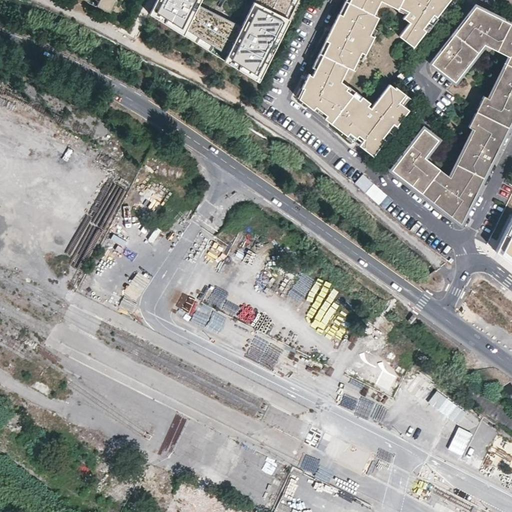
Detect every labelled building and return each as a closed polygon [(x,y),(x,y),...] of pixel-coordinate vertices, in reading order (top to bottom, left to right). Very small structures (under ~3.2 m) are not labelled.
[(82,0),(109,13),(115,0),(82,0)] [(153,0),(145,17),(260,76),(299,0),(252,0),(246,14),(217,0),(153,0)] [(345,0),(348,1),(342,14),(339,13),(332,26),(335,28),(333,33),(330,31),(325,40),(329,41),(312,75),(310,81),(306,79),(302,87),(304,88),(299,98),(314,109),(316,106),(327,114),(324,118),(347,135),(350,132),(357,137),(359,134),(363,129),(368,133),(364,138),(360,143),(374,154),(391,132),(388,129),(393,123),(397,125),(409,109),(403,104),(399,101),(405,94),(395,87),(394,88),(389,84),(370,108),(367,106),(369,102),(361,96),(359,100),(352,95),(346,90),(348,87),(340,81),(347,67),(352,70),(358,58),(361,52),(364,54),(373,36),(369,34),(373,28),(378,17),(373,15),(380,1),(397,9),(399,7),(408,12),(406,15),(404,17),(409,22),(398,36),(413,47),(425,31),(422,28),(427,21),(433,15),(436,17),(449,0),(345,0)] [(345,0),(344,0),(339,13),(342,14),(348,1),(345,0)] [(431,63),(430,63),(454,82),(471,60),(467,58),(479,42),(484,44),(509,57),(511,58),(511,59),(505,75),(501,73),(488,98),(483,96),(468,127),(473,129),(461,154),(464,155),(453,179),(449,177),(428,160),(424,157),(438,139),(431,134),(428,138),(420,132),(391,169),(404,179),(406,176),(447,208),(445,211),(460,223),(468,207),(471,201),(468,200),(470,196),(473,197),(476,191),(490,162),(493,157),(490,155),(492,152),(495,153),(497,148),(503,136),(499,134),(509,115),(511,117),(511,29),(492,19),(494,15),(475,6),(467,16),(463,21),(466,23),(463,26),(461,24),(457,29),(453,35),(451,37),(447,42),(450,44),(447,48),(444,46),(440,50),(431,63)] [(431,24),(436,17),(433,15),(427,21),(431,24)] [(511,24),(494,15),(492,19),(511,29),(511,24)] [(425,31),(431,24),(427,21),(422,28),(425,31)] [(325,40),(319,52),(323,54),(329,41),(325,40)] [(467,58),(471,60),(484,44),(479,42),(467,58)] [(319,52),(312,67),(316,68),(323,54),(319,52)] [(511,59),(511,58),(509,57),(501,73),(505,75),(511,59)] [(211,61),(208,65),(220,74),(223,69),(211,61)] [(348,87),(346,90),(352,95),(355,91),(348,86),(348,87)] [(361,96),(355,91),(352,95),(359,100),(361,96)] [(409,97),(405,94),(399,101),(403,104),(409,97)] [(316,106),(314,109),(324,118),(327,114),(316,106)] [(391,132),(397,125),(393,123),(388,129),(391,132)] [(428,138),(431,134),(423,128),(420,132),(428,138)] [(363,129),(359,134),(364,138),(368,133),(363,129)] [(350,132),(347,135),(354,140),(357,137),(350,132)] [(461,154),(449,177),(453,179),(464,155),(461,154)] [(363,173),(354,182),(377,204),(386,195),(363,173)] [(404,179),(445,211),(447,208),(406,176),(404,179)] [(511,215),(495,249),(511,262),(511,215)] [(511,443),(508,441),(503,450),(507,452),(502,462),(509,465),(511,458),(511,443)] [(169,511),(255,511),(182,482),(169,511)]
